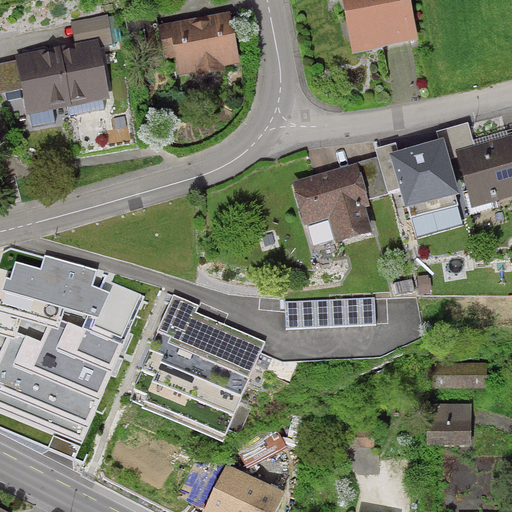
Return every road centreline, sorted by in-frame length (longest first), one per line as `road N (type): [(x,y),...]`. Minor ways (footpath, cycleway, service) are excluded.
road 1 (residential): [(0,231),(209,171),(241,154),(269,123)]
road 2 (residential): [(511,93),(353,124),(269,123)]
road 3 (residential): [(269,123),(279,70),(268,0)]
